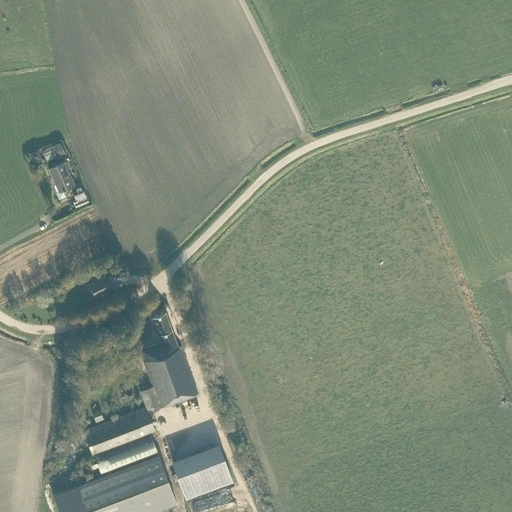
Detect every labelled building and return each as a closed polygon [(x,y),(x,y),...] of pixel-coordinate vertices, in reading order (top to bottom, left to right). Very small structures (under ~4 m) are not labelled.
[(46,161),(64,153),(60,142),(41,150),(46,161)] [(39,158),(36,151),(30,154),(33,161),(39,158)] [(52,177),(54,177),(57,183),(53,185),(57,192),(56,193),(59,199),(65,196),(63,191),(65,190),(64,189),(74,184),(63,162),(48,168),(52,177)] [(76,199),(85,195),(80,185),(71,189),(76,199)] [(85,195),(76,199),(72,201),(75,207),(88,201),(85,195)] [(104,292),(105,294),(112,291),(105,274),(97,278),(98,280),(86,285),(91,298),(104,292)] [(93,453),(101,474),(157,453),(149,432),(154,430),(148,412),(198,393),(180,346),(177,347),(165,312),(151,317),(159,337),(156,338),(158,343),(139,350),(152,386),(140,390),(146,406),(83,430),(91,453),(93,453)] [(92,412),(95,422),(103,419),(99,409),(92,412)] [(174,470),(185,498),(232,480),(221,452),(174,470)] [(158,454),(77,485),(52,494),(59,511),(148,511),(176,501),(166,476),(158,454)]
